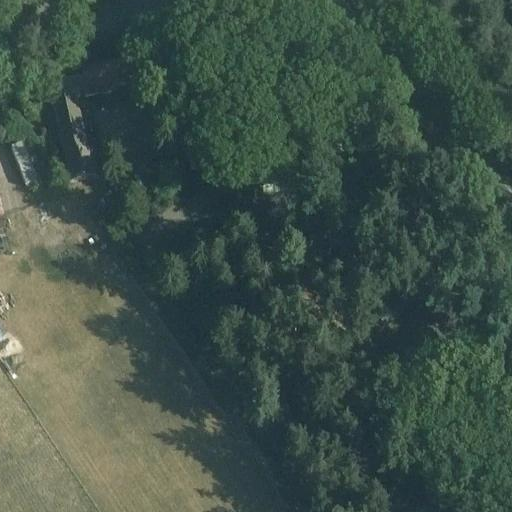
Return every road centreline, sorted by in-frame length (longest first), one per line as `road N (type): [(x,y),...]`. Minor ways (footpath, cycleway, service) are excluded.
road 1 (tertiary): [(511,214),(326,0)]
road 2 (tertiary): [(0,45),(185,0)]
